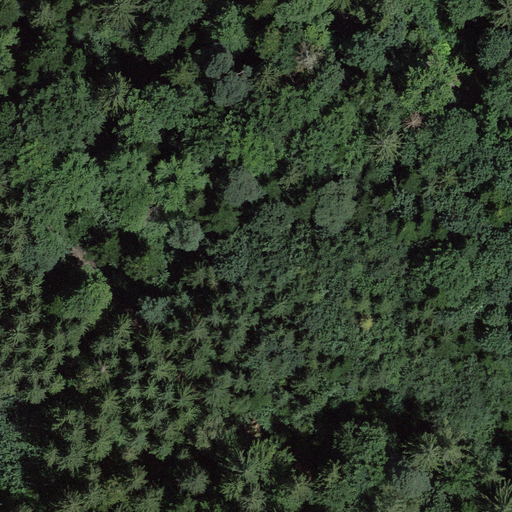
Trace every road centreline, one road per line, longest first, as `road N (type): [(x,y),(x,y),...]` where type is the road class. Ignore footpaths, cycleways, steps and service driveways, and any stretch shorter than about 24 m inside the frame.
road 1 (track): [(0,154),(206,411),(228,511)]
road 2 (track): [(206,411),(347,511)]
